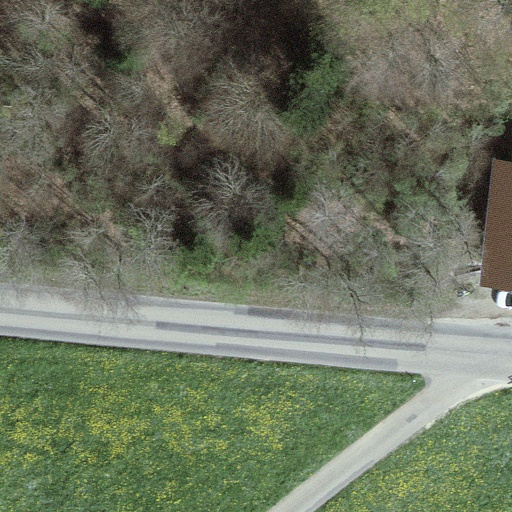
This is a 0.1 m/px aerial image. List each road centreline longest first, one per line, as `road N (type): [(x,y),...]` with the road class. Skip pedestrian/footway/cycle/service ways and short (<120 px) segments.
road 1 (tertiary): [(0,308),(473,352)]
road 2 (unclassified): [(289,511),(437,397),(473,352)]
